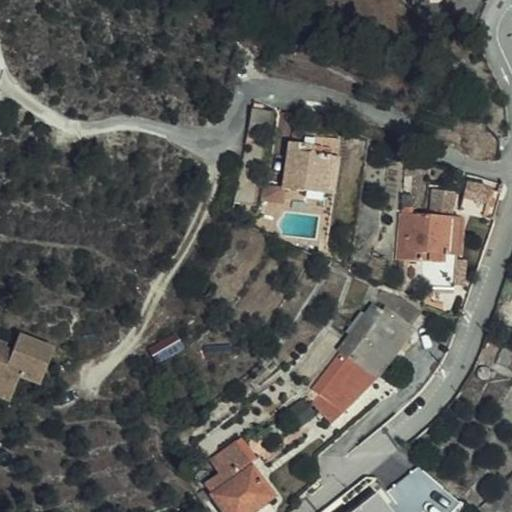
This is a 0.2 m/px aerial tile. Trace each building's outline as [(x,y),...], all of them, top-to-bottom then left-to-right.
[(271,134),(274,116),(257,112),(252,129),(271,134)] [(333,160),(337,161),(340,145),(316,140),(314,148),(334,152),(333,160)] [(330,195),(337,161),(333,160),(334,152),(314,148),(289,144),(281,185),(330,195)] [(278,199),(281,185),(259,181),(256,195),(278,199)] [(459,209),(495,219),(503,191),(467,182),(459,209)] [(441,217),(451,218),(452,194),(429,193),(441,217)] [(390,258),(392,258),(402,259),(407,260),(411,215),(405,214),(406,207),(395,206),(390,258)] [(441,217),(411,215),(407,260),(424,261),(424,254),(432,254),(431,262),(451,263),(453,255),(459,256),(462,219),(451,218),(441,217)] [(424,261),(431,262),(432,254),(424,254),(424,261)] [(359,277),(372,282),(379,259),(365,255),(359,277)] [(451,263),(431,262),(424,261),(422,287),(454,290),(459,256),(453,255),(451,263)] [(392,258),(388,288),(397,292),(402,259),(392,258)] [(405,344),(415,332),(384,312),(315,404),(335,425),(371,390),(400,352),(404,356),(411,348),(405,344)] [(0,390),(11,395),(17,380),(36,388),(52,352),(16,338),(10,354),(2,352),(4,348),(0,346),(0,390)] [(0,402),(7,405),(11,395),(0,390),(0,402)] [(206,487),(207,489),(251,456),(240,440),(211,461),(221,475),(206,487)] [(251,456),(207,489),(223,511),(253,511),(273,498),(249,466),(255,461),(251,456)] [(507,511),(511,506),(511,472),(502,488),(491,501),(479,511),(507,511)] [(394,511),(380,493),(354,511),(394,511)]
